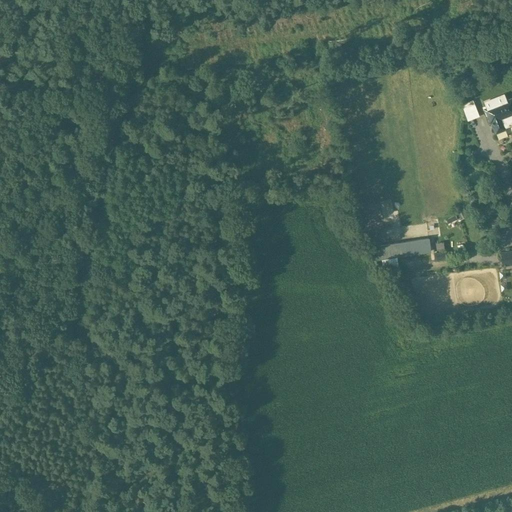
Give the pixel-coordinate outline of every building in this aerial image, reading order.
[(504,95),(484,103),(486,108),(484,109),(489,124),(490,123),(491,124),(492,124),(495,133),(505,129),(504,126),(507,125),(508,126),(511,124),(511,98),(507,100),(504,95)] [(473,101),(461,106),(467,121),(479,116),(473,101)] [(428,238),(401,242),(403,255),(430,251),(428,238)] [(401,242),(374,246),(376,259),(403,255),(401,242)] [(511,251),(502,253),(503,264),(511,263),(511,251)] [(446,252),(434,253),(435,260),(447,259),(446,252)]
